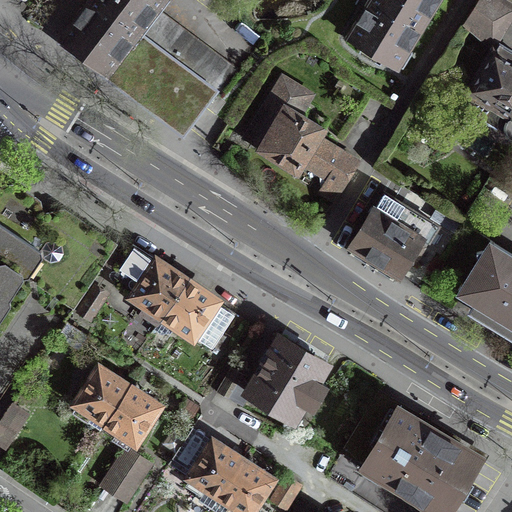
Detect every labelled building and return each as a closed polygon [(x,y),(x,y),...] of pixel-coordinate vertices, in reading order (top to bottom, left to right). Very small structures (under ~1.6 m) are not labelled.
[(89,0),(62,38),(107,71),(114,61),(155,7),(159,0),(89,0)] [(372,0),(350,37),(396,65),(435,0),(372,0)] [(511,12),(511,6),(501,0),(478,0),(465,22),(491,43),(499,30),(501,26),(503,28),(511,12)] [(238,69),(155,7),(114,61),(128,71),(123,78),(189,127),(216,90),(220,93),(238,69)] [(511,49),(500,42),(470,90),(511,114),(506,122),(505,131),(511,138),(511,49)] [(358,160),(318,136),(322,128),(297,113),(310,92),(280,75),(242,137),(297,170),(303,160),(329,176),(321,189),(335,198),(358,160)] [(12,196),(13,191),(0,193),(0,277),(11,284),(36,246),(34,236),(39,228),(34,204),(30,207),(12,196)] [(438,225),(384,192),(347,252),(393,280),(408,255),(417,260),(438,225)] [(113,249),(63,215),(55,217),(50,225),(51,233),(64,242),(66,251),(61,261),(50,264),(40,257),(33,268),(36,284),(74,308),(113,249)] [(142,311),(158,322),(187,278),(133,243),(116,269),(121,272),(115,282),(147,303),(142,311)] [(511,257),(492,246),(460,299),(511,329),(511,257)] [(0,300),(11,284),(0,277),(0,300)] [(158,322),(172,331),(176,324),(211,346),(235,310),(187,278),(158,322)] [(106,294),(93,286),(78,311),(90,319),(106,294)] [(68,321),(58,336),(78,350),(88,335),(68,321)] [(307,352),(280,336),(250,387),(248,390),(250,391),(293,417),(303,400),(316,408),(329,387),(315,379),(325,363),(307,352)] [(70,410),(100,429),(129,385),(99,366),(70,410)] [(244,374),(231,367),(217,391),(241,404),(250,391),(248,390),(250,387),(241,380),(244,374)] [(158,404),(129,385),(100,429),(129,448),(158,404)] [(429,424),(378,393),(344,449),(365,461),(363,464),(443,511),(446,511),(481,455),(429,424)] [(187,399),(180,409),(191,416),(198,406),(187,399)] [(26,416),(11,406),(0,422),(0,441),(6,446),(26,416)] [(214,503),(243,459),(213,439),(184,484),(214,503)] [(125,448),(102,484),(126,500),(150,464),(125,448)] [(248,511),(271,477),(243,459),(214,503),(227,511),(248,511)] [(286,476),(272,497),(286,506),(299,484),(286,476)] [(303,498),(293,511),(310,511),(315,506),(303,498)]
